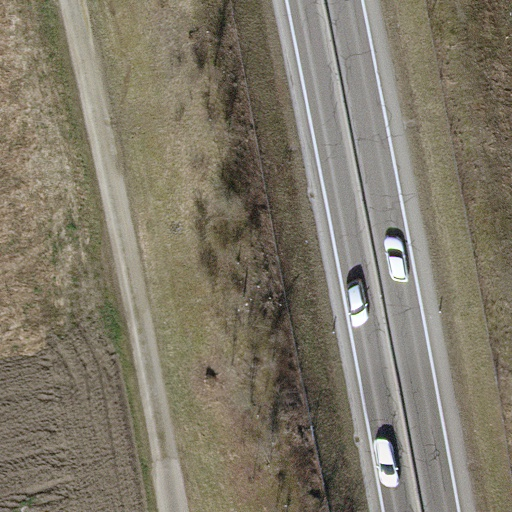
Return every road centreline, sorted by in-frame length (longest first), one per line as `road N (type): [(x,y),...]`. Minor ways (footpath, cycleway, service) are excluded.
road 1 (track): [(175,511),(76,0)]
road 2 (trunk): [(307,0),(404,511)]
road 3 (trunk): [(443,511),(347,0)]
